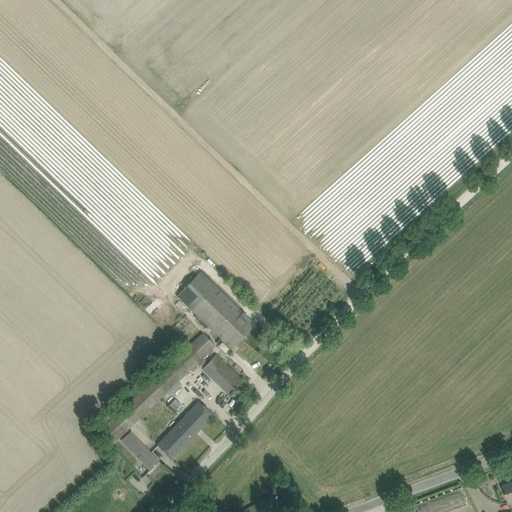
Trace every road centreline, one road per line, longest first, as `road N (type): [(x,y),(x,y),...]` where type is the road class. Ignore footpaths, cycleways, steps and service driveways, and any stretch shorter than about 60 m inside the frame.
road 1 (track): [(158,511),(358,295),(511,155)]
road 2 (track): [(358,295),(52,0)]
road 3 (unclassified): [(355,511),(511,453)]
